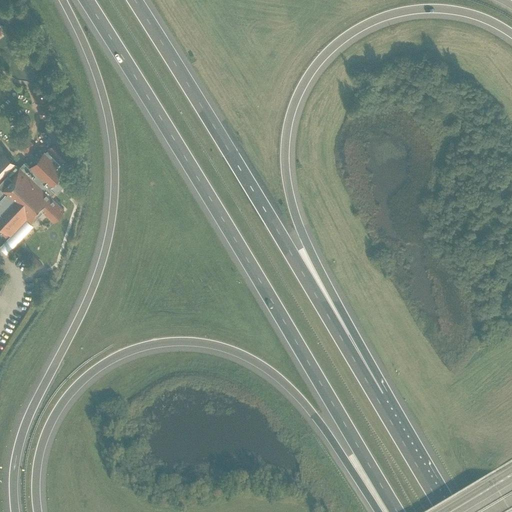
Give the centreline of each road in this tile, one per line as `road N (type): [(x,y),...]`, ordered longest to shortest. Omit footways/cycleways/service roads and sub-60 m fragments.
road 1 (motorway): [(82,0),(395,511)]
road 2 (motorway): [(378,399),(291,204),(285,141),(295,100),(341,38),(384,16),(455,9),(511,33)]
road 3 (motorway): [(61,0),(104,100),(113,205),(96,277),(19,441),(15,511)]
road 4 (motorway): [(36,511),(38,448),(62,401),(105,361),(166,341),(229,348),(291,387),(382,511)]
road 5 (motorway): [(378,399),(134,0)]
road 6 (motorway): [(446,511),(378,399)]
